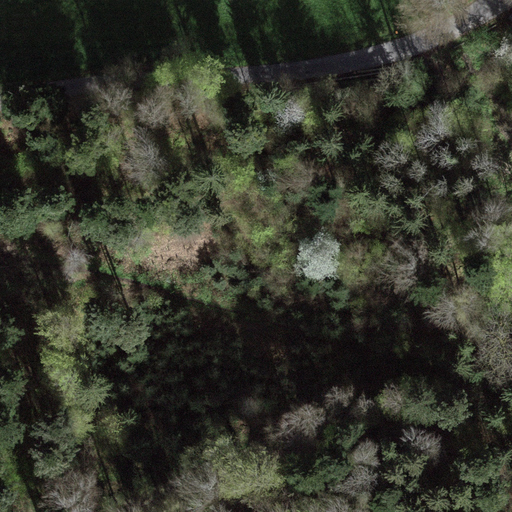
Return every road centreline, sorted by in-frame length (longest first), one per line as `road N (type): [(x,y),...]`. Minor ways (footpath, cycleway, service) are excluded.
road 1 (tertiary): [(501,0),(426,40),(343,63),(114,81),(0,102)]
road 2 (track): [(129,511),(288,436),(391,399),(455,387),(511,404)]
